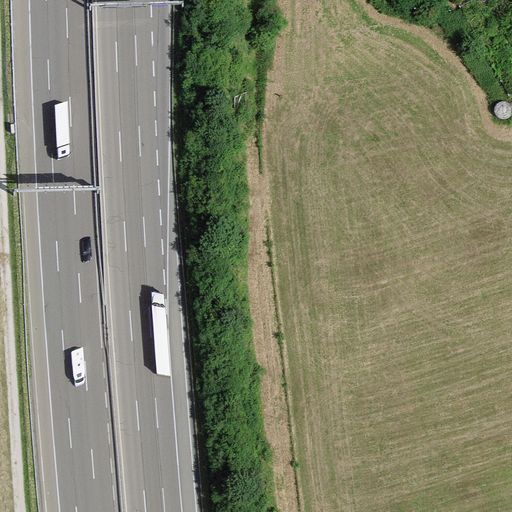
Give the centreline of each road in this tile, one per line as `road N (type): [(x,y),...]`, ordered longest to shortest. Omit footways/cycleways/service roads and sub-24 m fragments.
road 1 (motorway): [(154,511),(124,0)]
road 2 (motorway): [(57,0),(87,511)]
road 3 (track): [(21,511),(0,150)]
